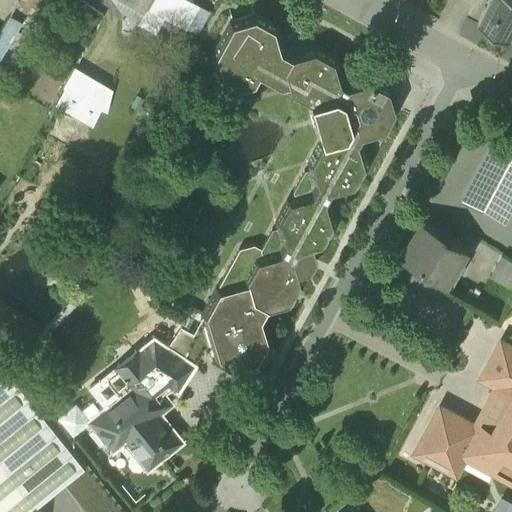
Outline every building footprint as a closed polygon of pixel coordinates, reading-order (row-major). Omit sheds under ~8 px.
[(199,5),(189,0),(149,0),(146,6),(165,16),(186,28),(199,5)] [(511,0),(490,0),(477,24),(509,41),(511,35),(511,0)] [(165,16),(146,6),(145,8),(136,24),(153,34),(165,16)] [(369,79),(349,85),(341,81),(334,59),(313,47),(290,53),(281,48),(274,26),(254,14),(230,21),(213,53),(220,76),(240,87),(254,83),(259,75),(280,87),(287,85),(289,92),(309,103),(320,140),(309,160),(311,167),(304,169),(293,190),(295,197),(288,198),(277,219),(279,226),(272,228),(261,248),(260,249),(262,255),(256,257),(244,278),(251,300),(266,309),(289,302),(300,282),(297,271),(308,268),(314,258),(310,247),(321,243),(332,223),(325,200),(330,191),(352,184),(364,163),(358,141),(363,132),(383,127),(393,109),(387,89),(369,79)] [(0,37),(0,58),(9,43),(0,37)] [(81,75),(71,93),(67,90),(58,106),(93,127),(101,110),(89,104),(99,86),(81,75)] [(461,197),(502,221),(511,204),(511,154),(492,143),(461,197)] [(468,249),(420,221),(398,257),(446,285),(468,249)] [(239,248),(219,283),(251,300),(244,278),(256,257),(262,255),(260,249),(261,248),(253,243),(239,248)] [(511,261),(502,255),(490,276),(511,288),(511,261)] [(261,316),(266,309),(251,300),(219,283),(204,312),(220,356),(234,366),(258,359),(267,340),(261,316)] [(196,363),(167,344),(167,345),(153,336),(89,386),(105,406),(147,373),(163,393),(170,388),(177,393),(196,363)] [(511,351),(499,344),(482,376),(498,385),(476,425),(466,443),(471,445),(501,462),(498,467),(511,474),(511,351)] [(84,463),(0,359),(0,511),(33,511),(33,503),(84,463)] [(163,393),(147,373),(105,406),(88,420),(106,443),(125,429),(138,445),(131,450),(146,469),(182,440),(159,412),(171,402),(163,393)] [(476,425),(440,406),(416,452),(456,473),(471,445),(466,443),(476,425)] [(501,511),(511,511),(511,499),(504,498),(501,511)]
